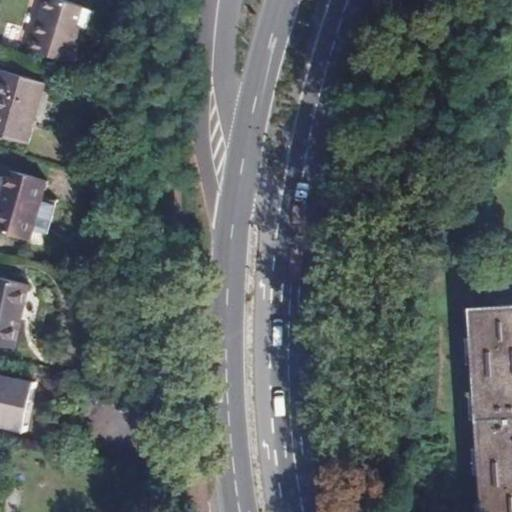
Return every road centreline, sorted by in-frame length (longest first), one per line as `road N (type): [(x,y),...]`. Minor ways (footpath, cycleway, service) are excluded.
road 1 (primary): [(302,511),(286,374),(292,243)]
road 2 (primary): [(228,249),(219,340),(239,511)]
road 3 (primary): [(292,243),(317,85),(346,0)]
road 4 (tertiary): [(199,61),(189,99),(191,157),(228,249)]
road 5 (primary): [(277,0),(240,162)]
